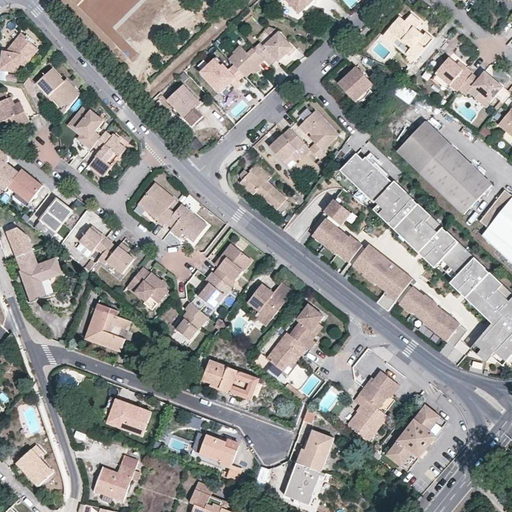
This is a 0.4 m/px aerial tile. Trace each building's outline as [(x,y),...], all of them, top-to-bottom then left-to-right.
[(286,0),(299,13),(308,5),(305,2),(307,0),(310,0),(312,1),(313,0),(286,0)] [(394,37),(400,42),(401,40),(410,48),(407,53),(415,61),(432,39),(425,33),(423,36),(419,32),(417,35),(413,31),(415,29),(420,22),(411,14),(405,21),(399,16),(383,35),(391,41),(394,37)] [(269,64),(276,57),(279,60),(287,52),(293,46),(278,31),(264,44),(260,40),(253,47),(264,58),(269,64)] [(20,65),(26,66),(39,49),(29,41),(28,42),(20,35),(12,44),(14,47),(11,52),(6,52),(2,51),(0,64),(0,67),(9,68),(8,71),(19,73),(20,65)] [(14,47),(12,44),(6,52),(11,52),(14,47)] [(234,53),(241,46),(240,45),(232,52),(234,53)] [(253,47),(247,53),(241,46),(234,53),(229,58),(234,63),(244,74),(245,76),(250,71),(257,64),(264,58),(253,47)] [(295,49),(293,46),(287,52),(289,55),(295,49)] [(215,56),(198,72),(218,92),(228,83),(232,88),(234,90),(241,83),(238,80),(227,69),(215,56)] [(448,56),(436,70),(457,87),(470,71),(471,70),(463,64),(461,67),(456,62),(448,56)] [(234,63),(227,69),(238,80),(244,74),(234,63)] [(373,81),(356,63),(338,80),(355,98),(373,81)] [(260,68),(257,64),(250,71),(254,74),(260,68)] [(465,93),(473,84),(480,90),(474,96),(485,106),(503,84),(483,68),(476,76),(470,71),(457,87),(465,93)] [(47,100),(51,95),(65,107),(63,109),(62,111),(65,115),(81,95),(61,79),(59,81),(47,71),(34,88),(47,100)] [(188,76),(183,71),(179,75),(183,80),(188,76)] [(390,87),(410,102),(417,92),(397,77),(390,87)] [(200,100),(182,82),(167,97),(184,115),(190,110),(195,105),(200,100)] [(232,88),(228,83),(218,92),(222,97),(232,88)] [(0,123),(0,124),(7,122),(10,129),(19,125),(20,127),(30,123),(20,101),(14,104),(10,105),(6,97),(4,91),(0,90),(0,123)] [(63,109),(65,107),(51,95),(47,100),(52,103),(53,102),(63,109)] [(195,105),(190,110),(184,115),(189,121),(192,123),(202,113),(195,105)] [(511,107),(499,124),(511,135),(511,107)] [(83,109),(74,122),(81,128),(80,130),(89,138),(85,145),(92,151),(95,147),(102,138),(95,133),(104,122),(92,111),(90,114),(83,109)] [(322,149),(338,134),(315,110),(302,123),(318,138),(314,142),(309,147),(310,149),(319,158),(325,165),(332,159),(322,149)] [(190,127),(182,118),(178,121),(187,130),(190,127)] [(463,213),(492,183),(427,120),(398,149),(463,213)] [(79,140),(85,145),(89,138),(80,130),(81,128),(74,122),(70,127),(81,136),(79,140)] [(302,123),(299,125),(314,142),(318,138),(302,123)] [(275,140),(278,143),(272,149),(281,160),(287,154),(290,158),(293,161),(300,153),(297,150),(304,142),(290,126),(275,140)] [(116,135),(113,138),(107,132),(102,138),(95,147),(101,152),(104,154),(101,158),(98,156),(91,166),(105,178),(113,167),(110,163),(117,154),(121,157),(127,149),(121,143),(123,140),(116,135)] [(190,143),(196,150),(203,144),(197,137),(190,143)] [(269,146),(272,149),(278,143),(275,140),(269,146)] [(302,156),(310,149),(309,147),(304,142),(297,150),(300,153),(302,156)] [(352,148),(346,143),(341,149),(346,154),(352,148)] [(7,152),(0,146),(0,187),(2,189),(9,184),(18,172),(8,162),(7,152)] [(470,292),(497,318),(494,321),(476,343),(483,348),(479,353),(488,361),(493,355),(496,351),(507,360),(511,353),(511,291),(490,271),(489,271),(484,267),(485,266),(447,230),(442,226),(442,225),(418,202),(413,198),(413,197),(395,179),(393,181),(366,155),(363,158),(356,151),(345,163),(353,170),(348,175),(367,193),(371,188),(379,195),(376,199),(379,201),(390,212),(385,217),(394,226),(398,222),(423,246),(419,250),(429,260),(433,256),(439,262),(443,258),(459,273),(455,277),(461,283),(457,287),(467,296),(470,292)] [(281,160),(284,163),(290,158),(287,154),(281,160)] [(325,165),(319,158),(314,164),(324,173),(328,168),(325,165)] [(340,168),(348,175),(353,170),(345,163),(340,168)] [(287,198),(260,175),(263,173),(259,170),(254,165),(249,170),(250,171),(249,173),(245,178),(241,182),(255,194),(258,191),(278,209),(279,208),(287,199),(287,198)] [(29,200),(42,183),(21,167),(18,172),(9,184),(29,200)] [(169,207),(176,199),(155,182),(139,201),(159,217),(157,219),(164,224),(166,222),(174,211),(169,207)] [(371,188),(367,193),(374,200),(376,199),(379,195),(371,188)] [(511,194),(508,192),(495,208),(501,213),(496,219),(492,215),(486,216),(484,220),(485,224),(489,227),(482,236),(511,260),(511,194)] [(71,208),(56,196),(34,225),(50,237),(71,208)] [(323,210),(328,214),(339,222),(340,224),(350,211),(332,198),(323,210)] [(290,202),(287,199),(279,208),(282,212),(290,202)] [(157,219),(159,217),(139,201),(138,203),(157,219)] [(374,207),(385,217),(390,212),(379,201),(374,207)] [(180,237),(184,232),(186,230),(189,232),(187,235),(194,241),(208,224),(181,203),(174,211),(166,222),(171,227),(170,228),(180,237)] [(328,214),(326,217),(336,226),(339,222),(328,214)] [(325,216),(311,234),(335,252),(336,251),(348,260),(349,259),(360,244),(362,243),(349,233),(348,235),(336,226),(326,217),(325,216)] [(394,226),(419,250),(423,246),(398,222),(394,226)] [(19,227),(8,230),(18,257),(34,252),(28,234),(19,227)] [(99,230),(97,232),(91,227),(81,239),(94,250),(97,246),(105,252),(114,242),(99,230)] [(89,256),(94,250),(81,239),(76,246),(89,256)] [(107,263),(109,260),(124,272),(136,258),(121,246),(120,247),(114,242),(105,252),(100,258),(107,263)] [(387,285),(398,294),(407,283),(409,280),(413,283),(416,279),(368,242),(364,247),(354,260),(365,268),(362,272),(361,273),(374,283),(375,281),(377,278),(387,285)] [(360,244),(349,259),(353,262),(354,260),(364,247),(360,244)] [(221,260),(225,264),(221,268),(216,274),(232,287),(253,261),(233,245),(221,260)] [(23,270),(22,271),(32,302),(68,289),(58,259),(38,265),(34,252),(18,257),(23,270)] [(433,256),(429,260),(436,266),(439,262),(433,256)] [(439,262),(455,277),(459,273),(443,258),(439,262)] [(97,263),(93,260),(86,268),(90,271),(97,263)] [(221,260),(216,265),(221,268),(225,264),(221,260)] [(362,272),(365,268),(354,260),(353,262),(351,263),(362,272)] [(144,267),(128,286),(147,301),(150,298),(158,304),(168,293),(168,283),(164,280),(163,281),(162,283),(158,280),(160,278),(154,273),(153,274),(144,267)] [(209,303),(216,309),(233,288),(232,287),(216,274),(214,273),(206,282),(208,283),(210,285),(206,289),(204,288),(198,295),(209,303)] [(461,283),(455,277),(451,281),(457,287),(461,283)] [(384,289),(387,285),(377,278),(375,281),(384,289)] [(411,286),(407,283),(398,294),(397,296),(400,299),(411,286)] [(411,286),(400,299),(398,302),(410,311),(411,310),(423,319),(422,320),(453,345),(467,328),(459,322),(460,322),(436,303),(437,302),(424,292),(424,293),(412,284),(411,286)] [(271,322),(286,303),(275,294),(263,285),(249,303),(260,313),(271,322)] [(282,285),(275,294),(286,303),(293,294),(282,285)] [(397,296),(398,294),(387,285),(384,289),(383,290),(395,299),(397,296)] [(395,299),(383,290),(375,300),(387,309),(395,299)] [(470,292),(467,296),(494,321),(497,318),(470,292)] [(209,303),(198,295),(192,303),(202,311),(209,303)] [(147,301),(146,304),(153,310),(158,304),(150,298),(147,301)] [(120,311),(100,303),(87,338),(121,352),(126,339),(112,334),(115,325),(129,330),(132,321),(118,316),(120,311)] [(184,318),(187,320),(179,330),(192,340),(209,317),(202,311),(192,303),(186,310),(189,312),(184,318)] [(314,340),(307,335),(311,330),(312,331),(318,324),(324,317),(309,306),(298,320),(300,323),(290,335),(307,348),(311,351),(317,343),(314,340)] [(260,313),(256,318),(267,327),(271,322),(260,313)] [(187,320),(184,318),(176,328),(179,330),(187,320)] [(225,318),(224,321),(220,326),(224,329),(230,322),(225,318)] [(307,335),(314,340),(323,328),(318,324),(312,331),(311,330),(307,335)] [(290,335),(288,333),(267,359),(284,372),(289,366),(293,361),(296,363),(307,348),(290,335)] [(222,348),(226,344),(219,339),(216,343),(222,348)] [(472,348),(479,353),(483,348),(476,343),(472,348)] [(504,364),(507,360),(496,351),(493,355),(504,364)] [(204,380),(213,383),(213,386),(241,397),(250,401),(259,378),(229,366),(210,360),(204,380)] [(274,369),(271,375),(282,381),(286,375),(274,369)] [(381,371),(375,379),(368,389),(364,386),(359,393),(367,399),(378,407),(387,396),(389,397),(399,385),(381,371)] [(375,379),(372,376),(364,386),(368,389),(375,379)] [(367,399),(359,393),(354,400),(362,406),(367,399)] [(104,414),(111,417),(116,403),(142,413),(144,409),(111,397),(104,414)] [(356,411),(347,423),(368,439),(387,414),(378,407),(367,399),(362,406),(364,408),(360,414),(357,412),(356,411)] [(144,409),(142,413),(116,403),(111,417),(109,423),(144,435),(152,412),(144,409)] [(425,451),(422,449),(427,443),(430,444),(447,423),(425,406),(405,431),(386,455),(408,472),(425,451)] [(317,413),(308,410),(305,421),(304,422),(313,425),(317,413)] [(201,450),(207,433),(199,430),(193,445),(196,446),(195,448),(201,450)] [(298,463),(321,471),(334,438),(314,430),(305,452),(302,451),(298,463)] [(88,435),(78,431),(75,437),(85,441),(88,435)] [(207,433),(201,450),(222,458),(221,461),(230,464),(228,469),(224,468),(222,473),(238,479),(243,466),(232,462),(237,447),(225,442),(226,440),(207,433)] [(226,440),(225,442),(237,447),(240,441),(228,436),(226,440)] [(36,442),(16,460),(38,484),(53,470),(37,454),(42,450),(36,442)] [(125,455),(118,473),(104,467),(95,491),(104,494),(114,498),(124,502),(133,478),(136,470),(139,461),(125,455)] [(287,490),(286,495),(311,504),(315,495),(314,494),(318,484),(322,471),(321,471),(298,463),(297,462),(287,490)] [(271,469),(262,465),(258,476),(267,480),(271,469)] [(133,478),(138,481),(141,472),(136,470),(133,478)] [(277,490),(280,482),(273,480),(270,488),(277,490)] [(232,511),(228,510),(221,507),(224,501),(212,496),(214,489),(199,482),(190,502),(196,505),(192,511),(232,511)] [(104,494),(103,500),(112,503),(114,498),(104,494)] [(224,501),(221,507),(228,510),(230,504),(224,501)]
